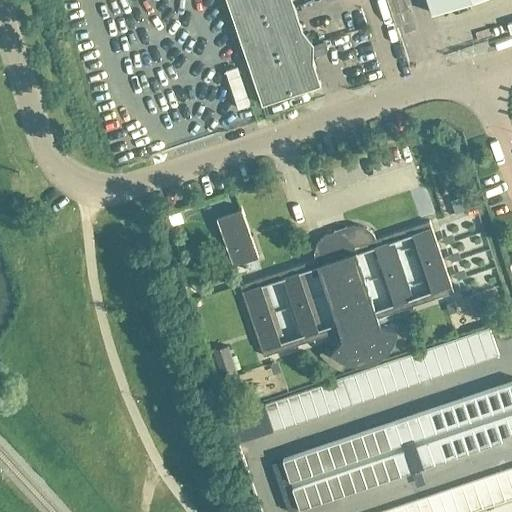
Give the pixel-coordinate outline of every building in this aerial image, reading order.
[(295,8),(292,0),(227,0),(237,27),(295,8)] [(470,0),(428,0),(433,12),(470,0)] [(308,46),(295,8),(237,27),(249,65),(308,46)] [(321,84),(308,46),(249,65),(262,104),(321,84)] [(236,64),(224,68),(237,106),(248,102),(236,64)] [(179,118),(211,107),(203,84),(171,95),(179,118)] [(460,196),(451,200),(455,213),(465,210),(460,196)] [(259,257),(249,230),(241,206),(240,206),(241,209),(218,216),(217,214),(216,214),(223,235),(226,243),(234,266),(243,263),(244,262),(256,258),(259,257)] [(452,285),(429,220),(376,238),(375,236),(374,233),(372,231),(369,229),(366,227),(362,225),(359,225),(355,225),(351,225),(331,232),(330,233),(329,233),(328,233),(326,234),(325,234),(324,235),(323,236),(322,237),(321,237),(320,238),(319,239),(318,240),(318,242),(317,243),(316,244),(316,245),(315,246),(315,247),(315,249),(315,250),(315,251),(315,253),(315,254),(315,256),(315,257),(315,258),(293,266),(240,284),(264,356),(340,330),(342,337),(343,339),(333,351),(332,352),(334,354),(336,355),(338,357),(340,358),(345,360),(348,361),(352,362),(356,363),(358,363),(359,363),(360,363),(363,362),(366,362),(368,361),(371,361),(374,360),(376,358),(380,356),(383,355),(385,353),(387,351),(389,349),(390,347),(392,344),(394,340),(395,338),(396,335),(397,331),(398,328),(398,324),(397,324),(397,327),(396,329),(381,326),(379,317),(454,292),(452,285)] [(256,258),(244,262),(246,270),(259,266),(256,258)] [(490,328),(265,404),(273,430),(499,355),(490,328)] [(238,372),(228,345),(212,350),(221,378),(238,372)] [(511,381),(283,458),(291,481),(511,406),(511,381)] [(511,406),(291,481),(292,485),(404,447),(416,443),(511,410),(511,406)] [(511,410),(416,443),(423,466),(502,440),(502,438),(511,434),(511,431),(510,426),(511,425),(511,410)] [(404,447),(292,485),(300,508),(412,470),(404,447)] [(511,468),(380,511),(467,511),(511,497),(511,468)]
